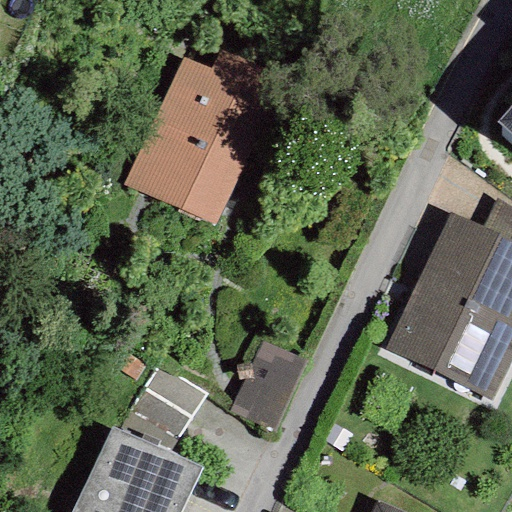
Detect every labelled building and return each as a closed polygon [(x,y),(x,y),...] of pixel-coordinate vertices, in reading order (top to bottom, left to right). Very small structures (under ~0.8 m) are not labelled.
[(122,185),(213,226),(280,80),(219,53),(209,70),(183,59),(122,185)] [(511,103),(496,122),(511,136),(511,103)] [(511,208),(497,198),(481,230),(511,244),(511,208)] [(511,351),(511,244),(481,230),(450,215),(384,349),(477,394),(489,400),(511,351)] [(229,411),(270,432),(304,362),(262,343),(229,411)] [(134,380),(144,364),(128,354),(118,369),(134,380)] [(176,440),(206,395),(158,366),(129,412),(176,440)] [(179,511),(200,468),(168,454),(176,440),(129,412),(118,431),(111,427),(71,511),(179,511)] [(394,511),(374,503),(369,511),(394,511)]
